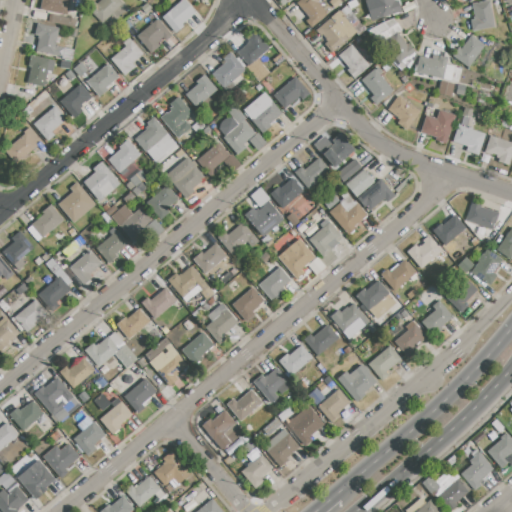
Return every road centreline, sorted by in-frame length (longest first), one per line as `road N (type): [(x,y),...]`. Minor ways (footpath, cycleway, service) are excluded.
road 1 (residential): [(58,511),(452,176)]
road 2 (residential): [(0,387),(335,102)]
road 3 (residential): [(249,0),(380,148),(511,196)]
road 4 (residential): [(511,292),(427,378),(266,509)]
road 5 (residential): [(0,213),(245,0)]
road 6 (primary): [(511,324),(466,378),(339,491)]
road 7 (primary): [(351,511),(511,364)]
road 8 (residential): [(168,418),(245,511)]
